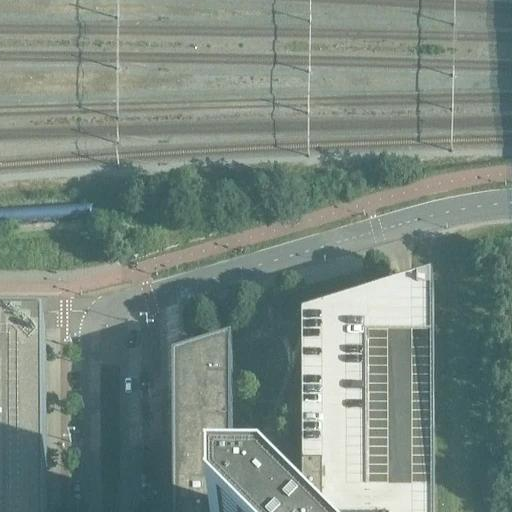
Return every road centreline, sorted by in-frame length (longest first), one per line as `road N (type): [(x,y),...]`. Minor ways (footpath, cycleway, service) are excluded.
road 1 (tertiary): [(128,306),(427,216),(511,202)]
road 2 (tertiary): [(129,511),(128,306)]
road 3 (tertiary): [(85,314),(88,511)]
